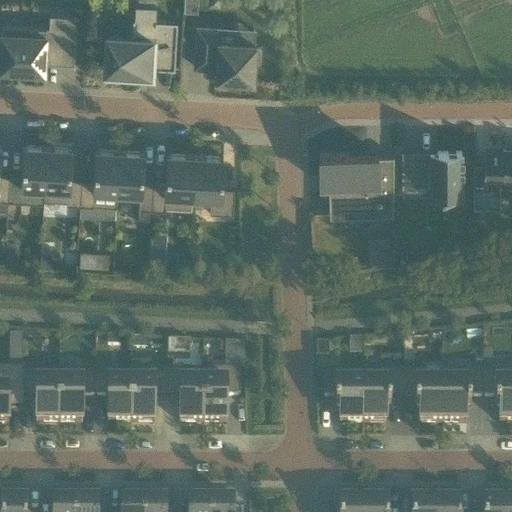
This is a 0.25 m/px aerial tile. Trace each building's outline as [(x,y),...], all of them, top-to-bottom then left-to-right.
[(0,41),(0,71),(18,73),(18,66),(44,68),(44,63),(73,65),(76,17),(49,15),(49,28),(1,25),(0,41)] [(132,38),(109,36),(107,36),(105,71),(150,73),(150,68),(174,70),(177,22),(155,21),(155,23),(134,21),(134,20),(133,20),(132,38)] [(219,28),(197,27),(194,67),(216,68),(215,79),(232,80),(232,85),(248,86),(249,81),(253,82),(254,61),(259,62),(260,47),(255,47),(255,43),(219,41),(219,28)] [(21,176),(9,175),(8,201),(21,202),(22,187),(44,188),(47,146),(23,145),(21,176)] [(69,179),(71,148),(47,146),(44,188),(43,200),(67,202),(67,205),(80,206),(81,180),(69,179)] [(116,206),(116,192),(119,151),(95,149),(93,180),(81,180),(80,206),(92,206),(93,205),(116,206)] [(473,164),(473,207),(499,207),(499,181),(511,181),(511,149),(485,150),(485,164),(473,164)] [(141,183),(143,152),(119,151),(116,192),(139,194),(138,209),(151,210),(153,184),(141,183)] [(403,182),(440,182),(440,196),(444,196),(444,195),(461,195),(461,151),(437,151),(437,155),(403,155),(403,151),(401,151),(401,186),(403,186),(403,182)] [(192,209),(193,197),(192,197),(195,155),(167,153),(165,185),(153,184),(151,210),(164,211),(164,207),(192,209)] [(373,213),(393,212),(393,157),(348,158),(347,153),(319,154),(320,186),(328,186),(329,212),(342,212),(342,202),(372,201),(373,213)] [(221,188),(223,157),(195,155),(192,197),(193,197),(210,198),(209,213),(232,215),(234,189),(221,188)] [(0,200),(8,201),(9,175),(0,174),(0,200)] [(369,267),(390,266),(389,237),(369,237),(369,267)] [(4,256),(3,266),(16,267),(16,257),(4,256)] [(39,259),(39,268),(51,269),(51,260),(39,259)] [(21,334),(9,335),(9,350),(21,349),(21,334)] [(224,342),(225,368),(244,368),(243,342),(224,342)] [(22,408),(22,396),(22,371),(0,370),(0,423),(9,424),(9,408),(22,408)] [(35,396),(35,423),(59,423),(59,380),(45,380),(43,370),(22,371),(22,396),(35,396)] [(82,396),(95,396),(95,370),(59,370),(59,380),(59,423),(82,423),(82,396)] [(107,423),(131,423),(131,380),(117,380),(115,370),(95,370),(95,396),(107,396),(107,423)] [(154,396),(167,396),(167,370),(147,370),(145,380),(131,380),(131,423),(154,423),(154,396)] [(179,423),(203,423),(203,370),(167,370),(167,396),(179,396),(179,423)] [(240,370),(203,370),(203,423),(226,423),(226,396),(240,396),(240,370)] [(499,424),(511,423),(511,370),(483,371),(483,397),(495,397),(495,404),(499,408),(499,424)] [(322,371),(322,397),(335,397),(335,404),(339,408),(339,423),(362,423),(363,371),(322,371)] [(403,397),(403,371),(363,371),(362,423),(386,423),(386,408),(390,404),(390,397),(403,397)] [(419,423),(442,423),(442,381),(425,381),(423,371),(403,371),(403,397),(415,397),(415,404),(419,408),(419,423)] [(483,397),(483,371),(442,371),(442,381),(442,423),(466,424),(466,408),(470,404),(470,397),(483,397)] [(1,500),(0,511),(25,511),(26,500),(1,500)] [(74,511),(75,500),(53,500),(52,511),(74,511)] [(96,511),(97,500),(75,500),(74,511),(96,511)] [(142,511),(143,500),(121,500),(120,511),(142,511)] [(164,511),(165,500),(143,500),(142,511),(164,511)] [(210,511),(211,500),(189,500),(188,511),(210,511)] [(211,500),(210,511),(232,511),(233,500),(211,500)] [(363,511),(364,500),(340,500),(339,511),(363,511)] [(387,511),(388,500),(364,500),(363,511),(387,511)] [(435,511),(435,500),(412,500),(411,511),(435,511)] [(459,511),(459,500),(435,500),(435,511),(459,511)] [(507,511),(508,500),(483,500),(483,511),(507,511)]
